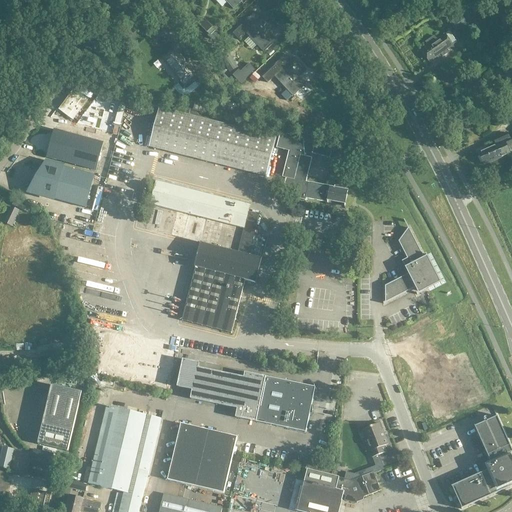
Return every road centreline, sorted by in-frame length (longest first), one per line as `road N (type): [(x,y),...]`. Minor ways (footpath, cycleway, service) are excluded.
road 1 (primary): [(511,326),(428,145),(335,0)]
road 2 (unclassified): [(147,0),(71,71),(0,167)]
road 3 (unclassified): [(438,511),(380,352)]
